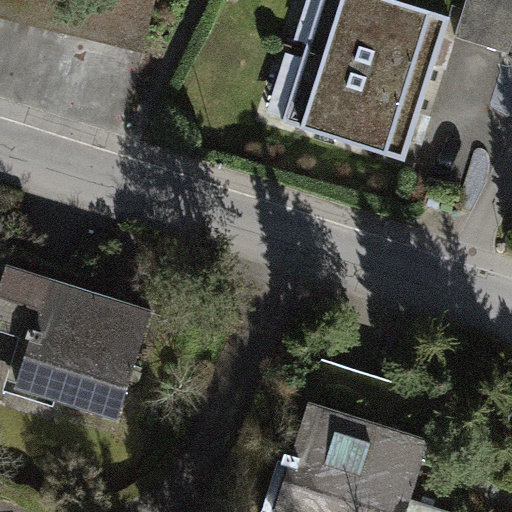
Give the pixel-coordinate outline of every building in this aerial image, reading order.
[(0,0),(0,13),(145,48),(156,0),(0,0)] [(441,13),(397,0),(317,0),(281,118),(398,154),(441,13)] [(511,19),(511,0),(460,0),(450,34),(503,50),(511,19)] [(146,319),(25,283),(0,365),(0,382),(116,418),(146,319)] [(413,511),(441,424),(312,385),(272,511),(413,511)]
